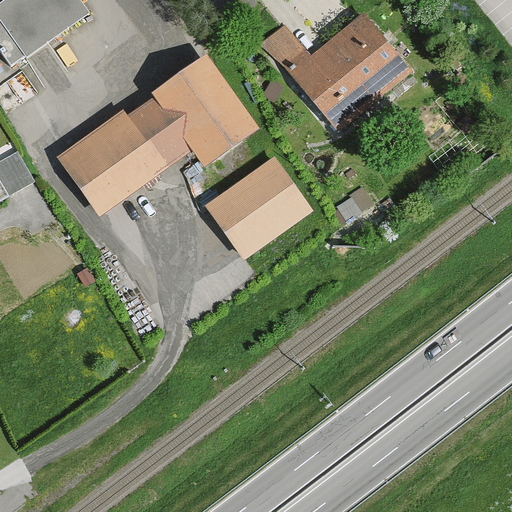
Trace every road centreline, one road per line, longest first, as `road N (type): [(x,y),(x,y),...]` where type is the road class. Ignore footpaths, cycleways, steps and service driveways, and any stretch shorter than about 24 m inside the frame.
road 1 (motorway): [(511,301),(239,511)]
road 2 (motorway): [(310,511),(511,356)]
